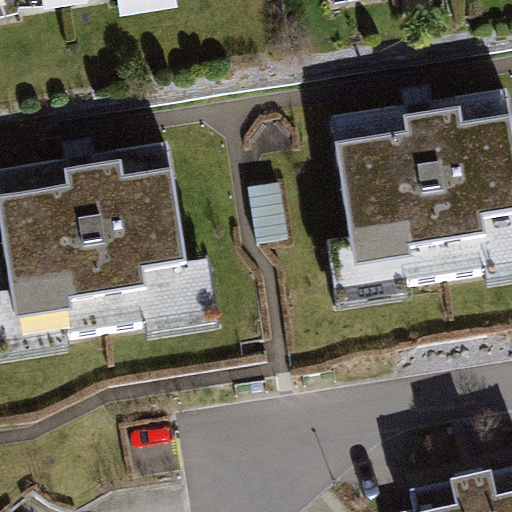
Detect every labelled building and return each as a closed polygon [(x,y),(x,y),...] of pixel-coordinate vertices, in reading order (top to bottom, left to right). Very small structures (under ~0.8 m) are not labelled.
[(0,0),(0,12),(77,0),(0,0)] [(511,120),(509,102),(329,129),(348,258),(408,249),(410,267),(480,257),(477,234),(511,229),(511,120)] [(171,152),(0,180),(0,203),(17,306),(78,296),(82,322),(152,310),(149,290),(192,283),(171,152)] [(511,511),(511,457),(467,468),(477,511),(511,511)] [(477,511),(467,468),(409,481),(415,511),(477,511)]
